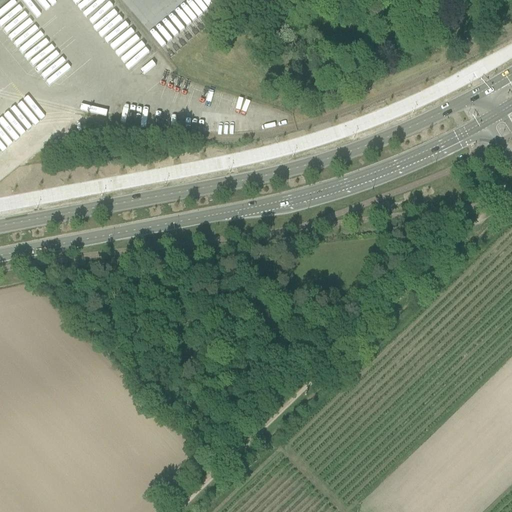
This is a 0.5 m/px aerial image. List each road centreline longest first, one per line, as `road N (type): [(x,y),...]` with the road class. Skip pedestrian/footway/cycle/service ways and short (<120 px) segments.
road 1 (secondary): [(0,256),(301,197),(483,122)]
road 2 (secondary): [(478,94),(290,170),(0,226)]
road 3 (track): [(492,204),(172,511)]
road 4 (unknown): [(60,105),(113,93),(266,124)]
road 5 (unknown): [(0,127),(60,105),(0,49)]
road 6 (track): [(346,511),(263,425)]
